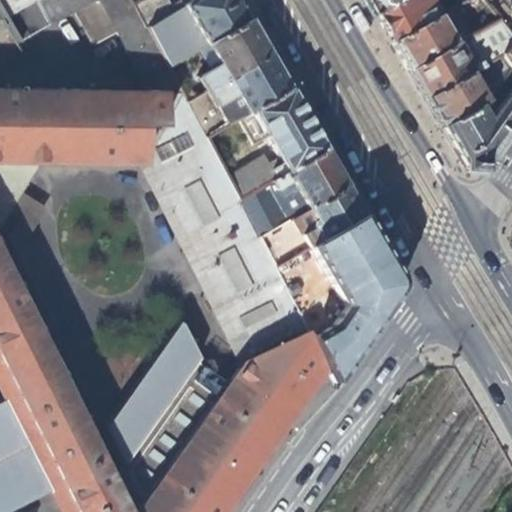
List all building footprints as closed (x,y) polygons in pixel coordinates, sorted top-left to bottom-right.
[(0,0),(0,4),(7,16),(38,1),(40,0),(0,0)] [(50,22),(75,13),(97,0),(98,0),(117,33),(140,90),(170,91),(181,88),(170,68),(135,6),(132,0),(40,0),(38,1),(50,22)] [(93,45),(117,33),(98,0),(97,0),(75,13),(93,45)] [(168,0),(145,0),(135,6),(170,68),(192,52),(245,20),(233,0),(189,0),(190,2),(175,12),(168,0)] [(363,0),(374,18),(398,0),(363,0)] [(435,17),(425,0),(398,0),(374,18),(380,28),(390,45),(435,17)] [(511,0),(477,0),(492,22),(504,39),(509,32),(511,28),(511,0)] [(0,67),(24,53),(19,41),(50,22),(38,1),(7,16),(0,4),(0,67)] [(445,11),(435,17),(446,36),(456,30),(445,11)] [(449,41),(446,36),(435,17),(390,45),(396,56),(406,73),(458,43),(456,38),(449,41)] [(192,78),(201,94),(266,56),(253,35),(245,20),(192,52),(202,71),(192,78)] [(458,43),(406,73),(412,84),(422,100),(468,72),(495,55),(508,47),(504,39),(492,22),(458,43)] [(495,55),(511,69),(511,70),(507,77),(511,80),(511,90),(506,99),(511,103),(511,33),(509,32),(504,39),(508,47),(495,55)] [(507,77),(511,70),(511,69),(495,55),(468,72),(483,96),(486,101),(493,94),(496,91),(507,77)] [(237,95),(248,113),(286,91),(275,71),(266,56),(201,94),(188,102),(197,116),(237,95)] [(483,96),(468,72),(422,100),(430,114),(433,120),(435,124),(437,127),(439,130),(478,106),(481,105),(486,101),(483,96)] [(496,91),(506,99),(511,90),(511,80),(507,77),(496,91)] [(158,128),(155,164),(140,164),(240,370),(247,361),(313,333),(275,266),(239,196),(208,135),(197,116),(188,102),(181,88),(170,91),(172,127),(158,128)] [(227,511),(329,370),(313,333),(247,361),(240,370),(230,383),(204,362),(184,322),(100,433),(43,325),(0,238),(0,164),(39,165),(140,164),(155,164),(158,128),(172,127),(170,91),(140,90),(0,89),(0,387),(6,398),(53,489),(63,511),(227,511)] [(279,162),(271,165),(233,186),(239,196),(321,150),(301,116),(286,91),(248,113),(238,119),(253,144),(266,136),(279,162)] [(487,120),(478,106),(439,130),(448,146),(464,173),(477,175),(500,141),(511,123),(511,103),(506,99),(496,91),(493,94),(499,100),(492,109),(494,112),(487,120)] [(237,95),(197,116),(208,135),(238,119),(248,113),(237,95)] [(259,236),(343,188),(328,163),(321,150),(239,196),(259,236)] [(264,151),(225,172),(233,186),(271,165),(264,151)] [(20,197),(39,165),(0,164),(0,227),(6,217),(20,197)] [(275,266),(359,216),(349,199),(343,188),(259,236),(275,266)] [(15,223),(0,238),(43,325),(61,316),(23,241),(42,211),(20,197),(6,217),(15,223)] [(364,224),(359,216),(275,266),(313,333),(329,370),(336,381),(349,362),(389,301),(397,291),(398,283),(387,264),(375,243),(364,224)] [(0,511),(8,511),(53,489),(6,398),(0,400),(0,511)]
